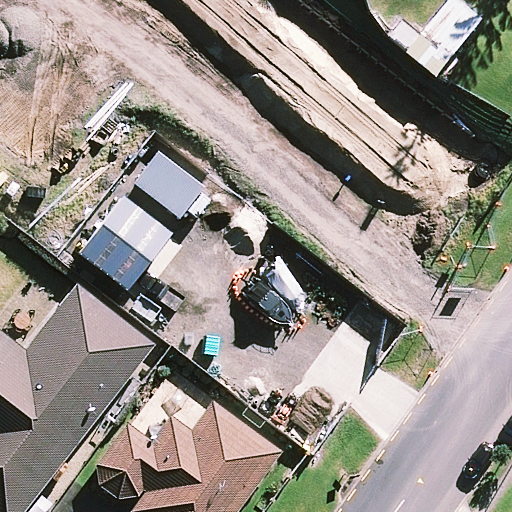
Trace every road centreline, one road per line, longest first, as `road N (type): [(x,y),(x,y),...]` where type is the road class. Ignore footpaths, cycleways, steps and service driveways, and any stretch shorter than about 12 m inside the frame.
road 1 (residential): [(240,184),(329,213),(507,354)]
road 2 (residential): [(0,6),(207,168),(240,184)]
road 3 (tertiary): [(400,511),(507,354)]
